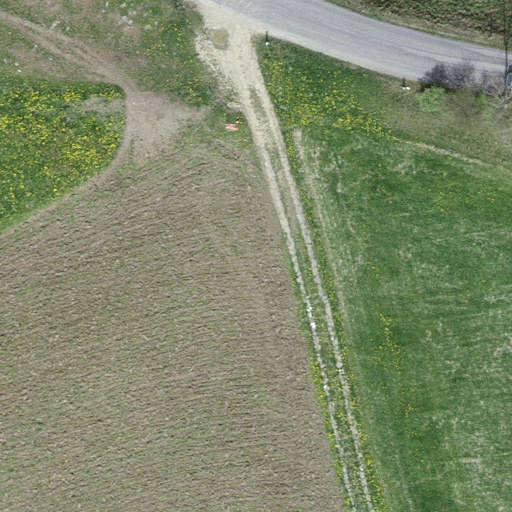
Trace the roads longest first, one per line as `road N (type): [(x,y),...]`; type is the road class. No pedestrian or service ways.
road 1 (track): [(354,511),(314,323),(239,72),(208,0)]
road 2 (tertiary): [(511,81),(316,38),(237,0)]
